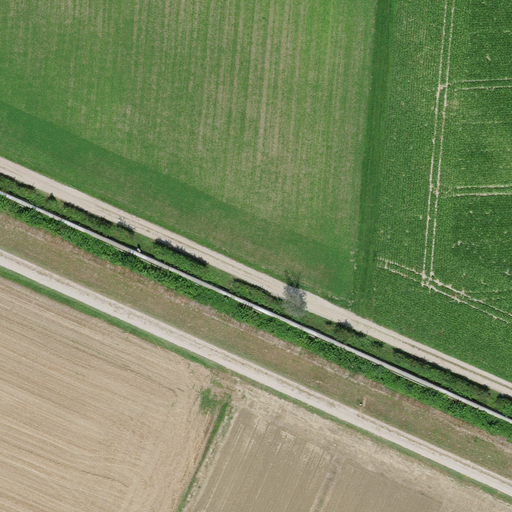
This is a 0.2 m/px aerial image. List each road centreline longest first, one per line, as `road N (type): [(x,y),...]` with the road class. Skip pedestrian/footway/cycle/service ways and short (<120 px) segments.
road 1 (track): [(0,259),(511,491)]
road 2 (track): [(0,168),(511,400)]
